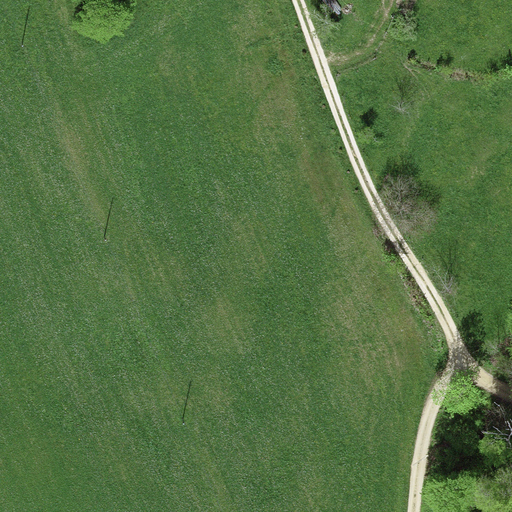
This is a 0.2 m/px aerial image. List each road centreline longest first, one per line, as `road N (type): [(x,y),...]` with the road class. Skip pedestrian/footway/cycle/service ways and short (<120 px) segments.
road 1 (track): [(511,379),(489,372),(467,345),(407,247),(334,94),(302,0)]
road 2 (track): [(489,372),(442,511)]
